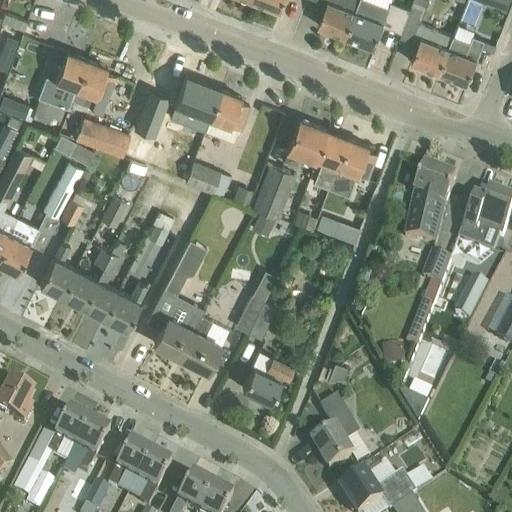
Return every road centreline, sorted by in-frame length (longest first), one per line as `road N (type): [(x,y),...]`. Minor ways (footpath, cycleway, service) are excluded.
road 1 (tertiary): [(477,136),(119,0)]
road 2 (residential): [(300,511),(274,468),(0,324)]
